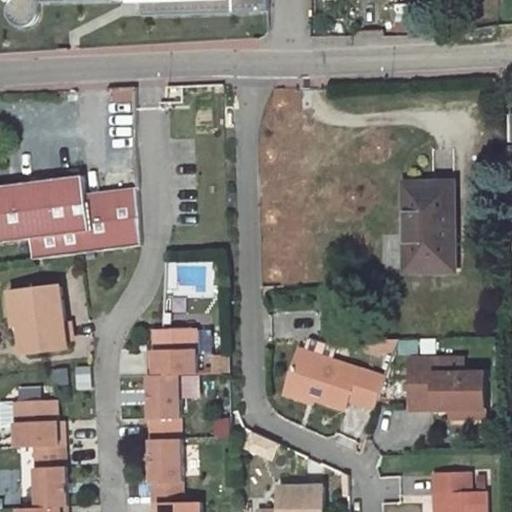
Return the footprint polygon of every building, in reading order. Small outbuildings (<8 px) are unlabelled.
[(270,0),(10,0),(13,2),(13,15),(15,20),(19,25),(23,27),(27,27),(33,26),(36,24),(39,21),(41,14),(41,3),(125,0),(143,0),(144,7),(145,16),(271,12),(270,0)] [(0,205),(86,196),(84,176),(0,185),(0,205)] [(405,271),(455,271),(455,182),(414,183),(414,240),(406,240),(405,271)] [(405,183),(406,240),(414,240),(414,183),(405,183)] [(35,260),(81,254),(144,246),(142,189),(86,196),(0,205),(0,237),(1,242),(32,240),(35,260)] [(23,323),(25,353),(70,348),(63,284),(24,289),(28,323),(23,323)] [(13,291),(16,324),(23,323),(28,323),(24,289),(13,291)] [(200,374),(198,328),(156,330),(157,350),(157,359),(151,360),(154,434),(184,433),(182,375),(200,374)] [(374,346),(398,347),(401,338),(374,338),(374,346)] [(290,390),(350,409),(353,399),(378,407),(388,376),(303,350),(290,390)] [(415,407),(455,407),(488,407),(488,370),(466,371),(466,357),(414,357),(415,407)] [(37,447),(68,446),(67,430),(61,430),(61,421),(60,400),(17,402),(19,448),(37,447)] [(352,403),(347,417),(348,418),(344,431),(366,438),(375,410),(352,403)] [(187,496),(185,438),(154,439),(156,497),(187,496)] [(20,511),(69,511),(70,507),(71,507),(68,451),(37,453),(39,508),(21,509),(20,511)] [(447,496),(447,511),(489,511),(489,496),(472,496),(472,476),(440,477),(440,496),(447,496)] [(324,511),(324,489),(283,490),(283,511),(324,511)] [(205,511),(205,501),(187,501),(156,503),(156,511),(205,511)]
